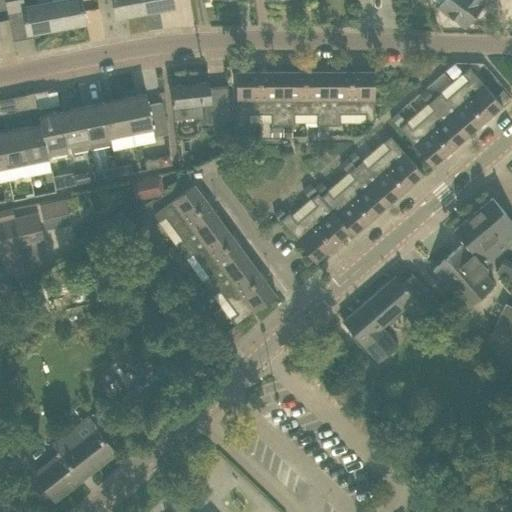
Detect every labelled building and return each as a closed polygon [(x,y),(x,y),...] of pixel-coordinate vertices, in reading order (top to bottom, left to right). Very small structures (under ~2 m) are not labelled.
[(5,0),(7,8),(8,12),(23,9),(28,32),(57,27),(52,1),(51,0),(5,0)] [(57,27),(86,21),(82,0),(57,0),(52,1),(57,27)] [(142,0),(112,0),(116,16),(145,10),(142,0)] [(142,0),(145,10),(174,5),(173,0),(142,0)] [(440,0),(437,5),(466,26),(485,0),(440,0)] [(467,79),(457,88),(485,120),(502,104),(469,67),(462,73),(467,79)] [(249,113),(260,113),(260,71),(237,71),(237,125),(249,125),(249,113)] [(271,125),(283,125),(283,71),(260,71),(260,113),(271,113),(271,125)] [(295,113),(306,113),(306,71),(283,71),(283,125),(295,125),(295,113)] [(317,125),(329,125),(329,71),(306,71),(306,113),(317,113),(317,125)] [(340,113),(352,113),(352,71),(329,71),(329,125),(340,125),(340,113)] [(352,71),(352,113),(365,113),(365,121),(375,121),(375,71),(352,71)] [(210,86),(210,81),(171,85),(174,118),(200,116),(201,123),(212,122),(231,119),(227,84),(210,86)] [(434,96),(426,87),(425,88),(419,93),(427,102),(434,96)] [(485,120),(457,88),(446,97),(441,92),(435,97),(467,135),(485,120)] [(502,103),(510,97),(503,89),(495,95),(502,103)] [(47,92),(50,106),(60,104),(57,90),(47,92)] [(38,107),(35,92),(27,94),(30,109),(38,107)] [(125,97),(132,131),(135,143),(155,140),(154,136),(169,133),(162,101),(149,104),(146,93),(125,97)] [(110,135),(132,131),(125,97),(103,102),(110,135)] [(467,135),(435,97),(428,103),(433,109),(422,118),(450,150),(467,135)] [(110,135),(103,102),(82,106),(91,148),(112,143),(110,135)] [(82,106),(61,110),(69,152),(91,148),(82,106)] [(41,123),(48,156),(69,152),(61,110),(39,115),(41,123)] [(404,119),(398,112),(391,117),(398,125),(403,120),(404,119)] [(450,150),(422,118),(412,127),(407,122),(400,128),(432,165),(450,150)] [(48,156),(41,123),(20,127),(27,162),(48,157),(48,156)] [(280,136),(280,126),(271,127),(271,136),(274,136),(280,136)] [(328,134),(328,126),(318,126),(318,134),(328,134)] [(20,127),(0,131),(0,137),(6,166),(27,162),(20,127)] [(292,127),(283,127),(283,136),(292,136),(292,127)] [(228,149),(233,147),(232,134),(222,129),(216,143),(228,149)] [(249,142),(249,134),(237,134),(237,142),(249,142)] [(388,148),(378,156),(406,188),(423,173),(391,136),(384,142),(388,148)] [(354,150),(347,156),(354,164),(361,158),(354,150)] [(347,170),(354,164),(347,156),(340,162),(347,170)] [(406,188),(378,156),(367,166),(362,160),(356,166),(388,204),(406,188)] [(147,169),(161,166),(159,157),(145,160),(147,169)] [(131,164),(117,166),(118,174),(132,171),(131,164)] [(104,177),(118,174),(117,166),(102,169),(104,177)] [(388,204),(356,166),(349,172),(354,178),(343,187),(371,219),(388,204)] [(55,184),(73,184),(73,171),(55,172),(55,184)] [(88,172),(74,175),(75,183),(90,181),(88,172)] [(162,194),(158,175),(144,178),(148,197),(162,194)] [(328,188),(320,180),(314,186),(321,194),(328,188)] [(310,197),(317,191),(312,186),(309,182),(303,188),(310,197)] [(194,184),(178,196),(154,214),(160,221),(166,217),(173,228),(208,202),(194,184)] [(354,234),(371,219),(343,187),(333,196),(328,190),(321,196),(350,230),(354,234)] [(305,214),(333,245),(350,230),(321,196),(318,192),(311,198),(316,204),(305,214)] [(485,266),(511,242),(511,220),(492,197),(454,230),(464,242),(434,268),(467,307),(494,283),(477,263),(480,260),(485,266)] [(40,205),(42,219),(45,228),(70,221),(66,199),(40,205)] [(176,244),(181,250),(221,221),(208,202),(173,228),(182,239),(176,244)] [(286,213),(281,207),(275,212),(280,218),(286,213)] [(145,209),(132,218),(138,227),(151,218),(145,209)] [(333,245),(305,214),(297,220),(289,212),(280,220),(315,261),(333,245)] [(0,246),(3,246),(9,269),(35,263),(30,244),(43,240),(36,214),(0,223),(0,246)] [(193,254),(201,264),(235,239),(221,221),(181,250),(187,258),(193,254)] [(203,281),(208,288),(249,258),(235,239),(201,264),(210,276),(203,281)] [(111,240),(92,252),(99,263),(118,250),(111,240)] [(173,243),(165,249),(171,257),(179,252),(173,243)] [(83,252),(45,276),(52,286),(62,280),(68,290),(96,272),(83,252)] [(177,265),(185,260),(179,252),(171,257),(177,265)] [(511,277),(511,259),(505,255),(497,268),(511,277)] [(220,290),(228,301),(262,276),(249,258),(208,288),(214,295),(220,290)] [(343,321),(362,343),(378,362),(399,345),(382,326),(407,305),(416,316),(436,299),(412,273),(402,282),(396,275),(343,321)] [(236,312),(233,314),(230,317),(236,324),(276,295),(262,276),(228,301),(236,312)] [(201,282),(192,289),(197,295),(206,288),(201,282)] [(488,338),(511,349),(511,326),(497,320),(488,338)] [(347,354),(336,341),(326,350),(337,362),(347,354)] [(132,398),(140,392),(136,385),(127,391),(132,398)] [(58,452),(33,472),(56,501),(117,452),(88,414),(51,442),(58,452)]
